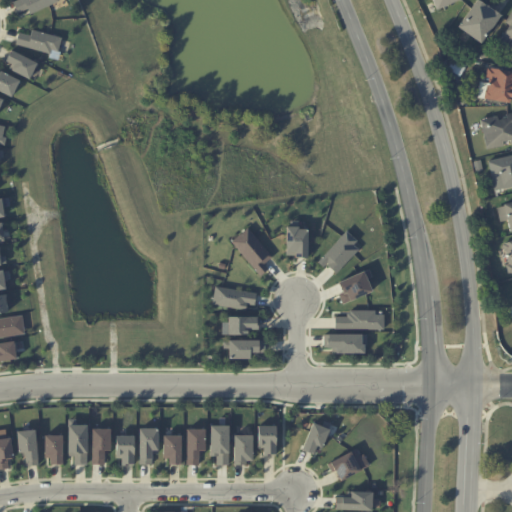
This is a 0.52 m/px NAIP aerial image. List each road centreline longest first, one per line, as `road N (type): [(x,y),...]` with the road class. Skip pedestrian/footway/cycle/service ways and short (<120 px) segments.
road 1 (secondary): [(341,0),(399,153),(431,317),(424,511)]
road 2 (secondary): [(471,511),(476,345),(460,207),(390,0)]
road 3 (residential): [(0,391),(433,387)]
road 4 (residential): [(0,495),(295,489)]
